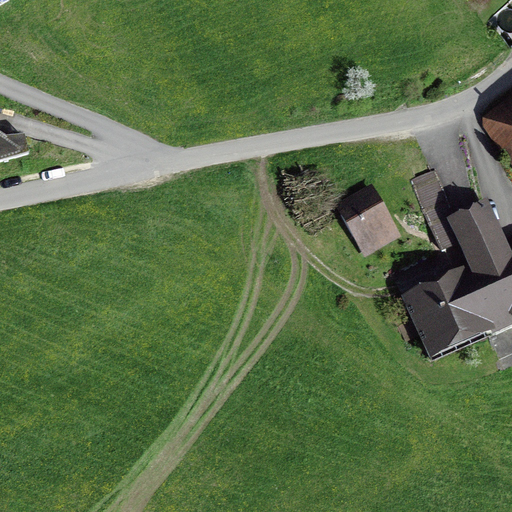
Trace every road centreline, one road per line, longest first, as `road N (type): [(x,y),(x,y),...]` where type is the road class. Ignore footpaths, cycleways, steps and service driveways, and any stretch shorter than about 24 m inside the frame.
road 1 (unclassified): [(511,66),(467,100),(425,114),(175,162)]
road 2 (residential): [(0,83),(175,162)]
road 3 (unclassified): [(175,162),(0,198)]
